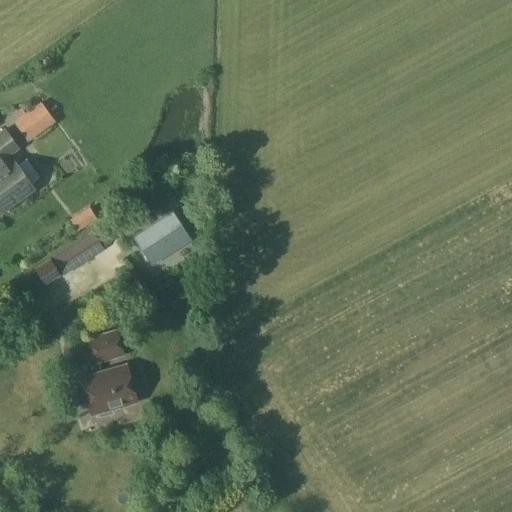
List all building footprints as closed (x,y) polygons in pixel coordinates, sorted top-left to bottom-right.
[(53,119),(41,103),(15,122),(26,138),(53,119)] [(11,163),(7,157),(18,149),(4,130),(0,133),(0,213),(33,189),(14,162),(11,163)] [(170,210),(133,234),(151,263),(188,239),(170,210)] [(91,234),(72,245),(82,261),(101,249),(91,234)] [(46,284),(59,275),(49,260),(36,269),(46,284)] [(96,362),(123,354),(116,331),(89,339),(96,362)] [(128,375),(126,366),(82,378),(93,414),(99,412),(101,416),(113,413),(111,409),(136,402),(134,393),(139,391),(134,373),(128,375)]
